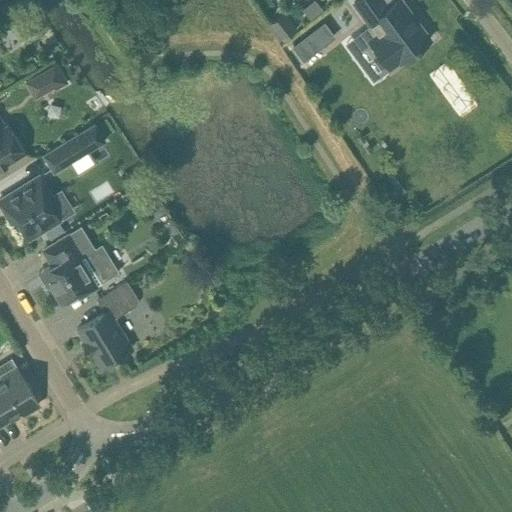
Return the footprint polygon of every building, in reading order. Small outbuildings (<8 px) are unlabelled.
[(11,0),(10,0),(0,6),(0,22),(8,34),(26,22),(11,0)] [(317,0),(312,0),(303,7),(310,17),(323,7),(317,0)] [(382,0),(357,0),(354,2),(368,22),(369,21),(371,23),(378,33),(365,43),(384,70),(398,60),(400,61),(430,39),(401,0),(396,0),(387,7),(382,0)] [(274,18),(270,22),(283,39),(295,29),(286,17),(278,23),(274,18)] [(324,23),(293,46),(303,59),(334,36),(324,23)] [(57,62),(47,68),(59,88),(69,82),(57,62)] [(444,68),(423,84),(474,147),(494,130),(444,68)] [(0,166),(1,166),(24,152),(8,124),(4,126),(0,119),(0,166)] [(96,122),(43,155),(54,172),(107,139),(96,122)] [(15,190),(0,199),(0,203),(6,213),(10,220),(11,221),(12,220),(16,218),(28,238),(45,228),(59,219),(74,210),(61,189),(51,195),(39,175),(15,190)] [(40,271),(39,272),(39,273),(47,285),(47,286),(48,285),(50,284),(60,302),(77,291),(79,296),(97,285),(117,273),(101,246),(85,256),(70,233),(60,239),(43,250),(52,264),(43,269),(40,271)] [(89,355),(92,353),(100,367),(132,347),(113,316),(115,317),(135,305),(136,304),(137,302),(137,301),(136,297),(127,281),(98,298),(105,311),(77,329),(84,341),(81,343),(89,355)] [(37,401),(10,358),(0,364),(0,423),(22,411),(27,412),(35,407),(37,401)] [(304,397),(295,401),(313,436),(322,432),(304,397)]
